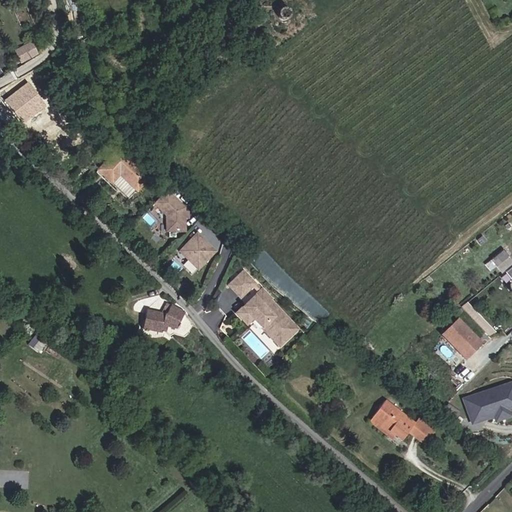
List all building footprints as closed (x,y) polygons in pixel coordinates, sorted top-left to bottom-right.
[(14,50),(21,63),(40,54),(33,40),(14,50)] [(0,63),(8,57),(1,48),(0,49),(0,63)] [(6,104),(19,120),(42,102),(29,85),(6,104)] [(152,181),(120,152),(101,172),(114,185),(122,178),(140,195),(152,181)] [(190,232),(189,220),(189,213),(189,209),(172,191),(156,206),(168,218),(169,234),(190,232)] [(199,270),(217,251),(198,233),(180,252),(199,270)] [(497,262),(509,252),(504,247),(492,257),(497,262)] [(502,269),(511,259),(511,255),(509,252),(497,262),(502,269)] [(257,286),(259,284),(249,272),(233,285),(244,297),(257,286)] [(259,284),(257,286),(262,293),(266,289),(260,283),(259,284)] [(301,330),(274,300),(275,299),(266,289),(262,293),(254,300),(257,303),(252,307),(249,304),(239,313),(249,324),(256,318),(281,347),(301,330)] [(164,313),(150,310),(145,331),(168,333),(169,328),(181,331),(189,312),(171,303),(164,313)] [(460,319),(441,336),(466,361),(483,344),(460,319)] [(123,345),(137,350),(141,339),(126,334),(123,345)] [(511,411),(511,386),(467,400),(471,414),(486,409),(487,416),(501,412),(501,415),(503,414),(505,419),(511,416),(511,412),(511,411)] [(426,443),(435,432),(418,419),(415,423),(386,402),(373,420),(396,437),(403,442),(410,432),(426,443)] [(474,423),(501,415),(501,412),(487,416),(486,409),(471,414),(474,423)] [(393,440),(396,437),(373,420),(370,423),(393,440)]
